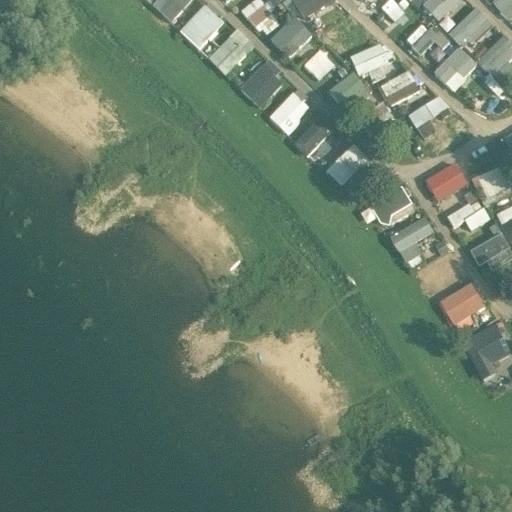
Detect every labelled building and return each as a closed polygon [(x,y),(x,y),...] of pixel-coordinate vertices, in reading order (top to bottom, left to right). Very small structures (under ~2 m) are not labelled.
[(151,0),(148,4),(166,23),(189,0),(151,0)] [(248,0),(238,10),(261,35),(275,22),(254,0),(248,0)] [(278,7),(272,0),(271,0),(265,5),(271,12),(278,7)] [(289,0),(297,19),(327,7),(324,0),(289,0)] [(421,0),(417,5),(434,22),(457,0),(421,0)] [(503,24),(511,17),(511,0),(489,0),(488,1),(503,24)] [(195,50),(219,23),(200,6),(176,33),(195,50)] [(445,33),(461,50),(490,22),(474,6),(445,33)] [(291,17),(267,39),(285,58),(308,35),(291,17)] [(344,31),(350,28),(346,18),(319,29),(325,43),(321,45),(324,54),(338,47),(341,54),(352,50),(344,31)] [(419,21),(401,41),(418,56),(435,36),(419,21)] [(222,76),(252,46),(235,28),(204,58),(222,76)] [(510,67),(506,64),(511,57),(511,46),(499,35),(473,63),(496,83),(510,67)] [(354,77),(384,63),(375,45),(345,59),(354,77)] [(317,48),(296,70),(306,79),(327,57),(317,48)] [(450,92),(473,66),(453,48),(429,73),(450,92)] [(258,108),(279,84),(257,66),(236,89),(258,108)] [(406,71),(377,86),(387,106),(416,92),(406,71)] [(348,72),(323,92),(334,106),(359,87),(348,72)] [(475,106),(483,94),(472,87),(463,99),(475,106)] [(284,135),(306,109),(288,93),(266,119),(284,135)] [(405,116),(413,128),(444,108),(436,96),(405,116)] [(370,133),(389,118),(379,105),(360,121),(370,133)] [(324,169),(347,144),(318,116),(294,141),(324,169)] [(321,174),(337,189),(362,162),(345,147),(321,174)] [(419,181),(432,203),(464,185),(451,163),(419,181)] [(480,207),(495,200),(484,172),(468,179),(480,207)] [(369,208),(385,229),(413,208),(396,187),(369,208)] [(465,204),(443,216),(448,226),(471,214),(465,204)] [(507,242),(511,239),(511,228),(508,219),(511,216),(511,205),(494,214),(507,242)] [(469,231),(488,219),(481,208),(462,219),(469,231)] [(418,218),(386,239),(402,264),(434,244),(418,218)] [(473,266),(482,262),(487,271),(511,260),(498,234),(465,250),(473,266)] [(450,248),(412,269),(422,287),(460,266),(450,248)] [(447,325),(480,310),(469,285),(436,300),(447,325)] [(491,375),(486,363),(505,356),(494,327),(459,339),(475,381),(491,375)]
